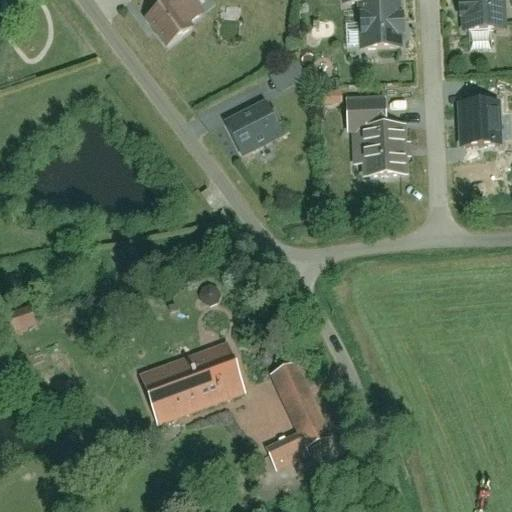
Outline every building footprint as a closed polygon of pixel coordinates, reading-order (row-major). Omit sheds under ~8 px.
[(174,0),(170,0),(148,15),(172,51),(197,35),(174,0)] [(461,0),(462,45),(511,45),(510,0),(461,0)] [(401,53),(399,4),(358,6),(361,55),(401,53)] [(404,119),(393,119),(393,101),(342,103),(343,137),(363,136),(365,175),(405,173),(404,119)] [(502,107),(462,107),(463,150),(503,149),(502,107)] [(270,108),(225,132),(242,163),(286,139),(270,108)] [(244,406),(260,448),(314,427),(293,375),(247,393),(230,346),(141,377),(161,435),(244,406)]
